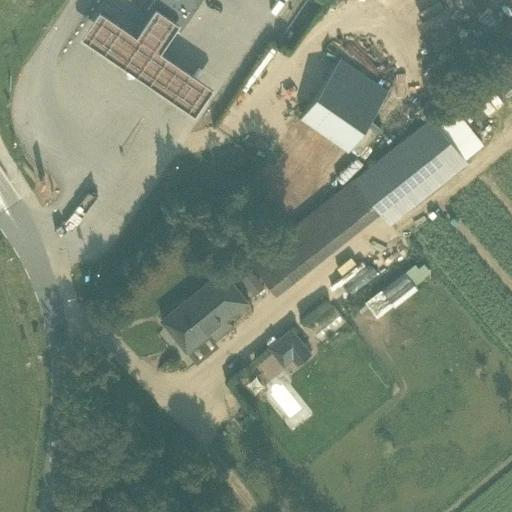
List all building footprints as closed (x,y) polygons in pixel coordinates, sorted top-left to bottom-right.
[(181,28),(200,0),(151,0),(148,6),(153,9),(176,25),(181,28)] [(176,25),(153,9),(137,33),(100,7),(81,33),(195,111),(212,84),(159,48),(176,25)] [(384,97),(336,63),(263,169),(311,203),(384,97)] [(433,115),(355,177),(379,207),(390,221),(468,159),(433,115)] [(379,207),(355,177),(342,187),(366,218),(379,207)] [(274,290),(304,267),(280,237),(250,260),(274,290)] [(265,285),(251,268),(240,277),(254,294),(265,285)] [(186,348),(208,330),(215,338),(233,324),(227,316),(247,300),(222,269),(162,318),(186,348)] [(268,346),(282,364),(291,357),(297,363),(310,353),(290,329),(268,346)]
